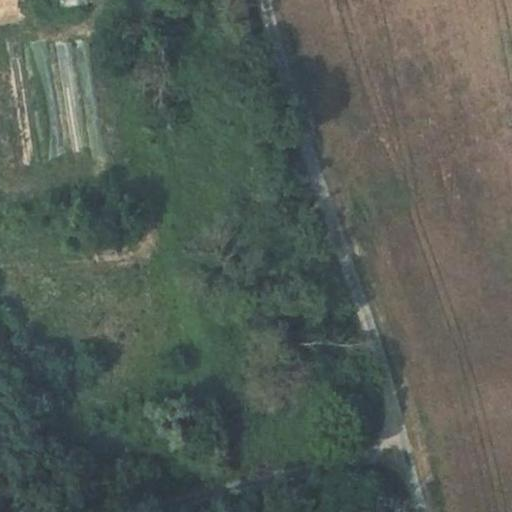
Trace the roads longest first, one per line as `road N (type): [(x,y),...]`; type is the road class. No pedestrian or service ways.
road 1 (track): [(398,436),(267,0)]
road 2 (track): [(146,511),(302,473),(398,436)]
